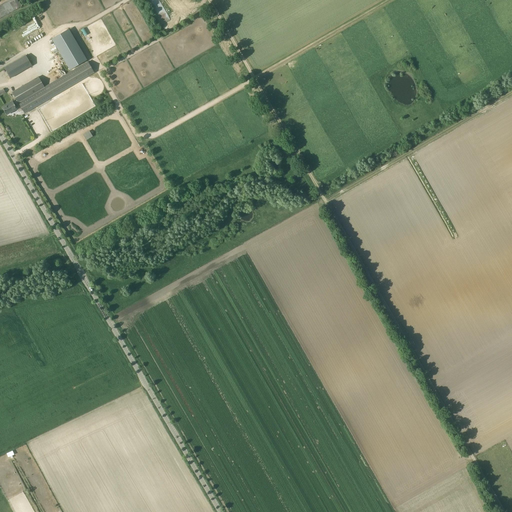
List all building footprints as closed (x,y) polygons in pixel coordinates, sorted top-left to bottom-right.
[(17,0),(7,0),(0,4),(0,16),(21,6),(17,0)] [(170,19),(159,0),(147,0),(160,25),(170,19)] [(51,38),(69,70),(86,60),(69,28),(51,38)] [(9,77),(32,66),(26,55),(4,66),(9,77)] [(25,113),(94,73),(87,61),(25,97),(26,99),(18,103),(19,104),(25,113)] [(12,92),(16,99),(18,103),(26,99),(25,97),(24,96),(23,97),(18,89),(12,92)] [(19,104),(18,103),(16,99),(13,101),(2,107),(6,115),(17,109),(16,106),(19,104)]
